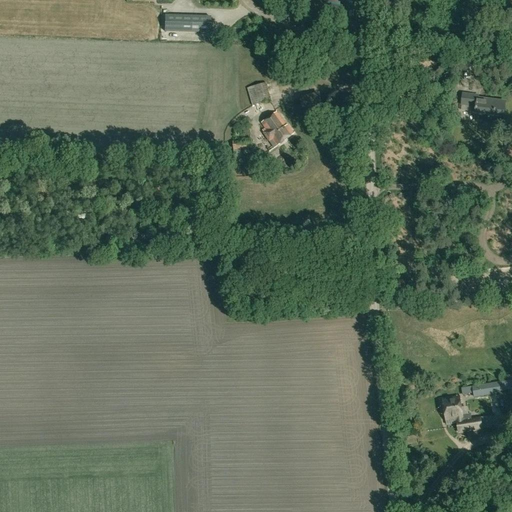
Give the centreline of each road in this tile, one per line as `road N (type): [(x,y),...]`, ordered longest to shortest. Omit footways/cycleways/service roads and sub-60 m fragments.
road 1 (unclassified): [(394,511),(369,160),(373,0)]
road 2 (track): [(457,109),(462,56),(368,47)]
